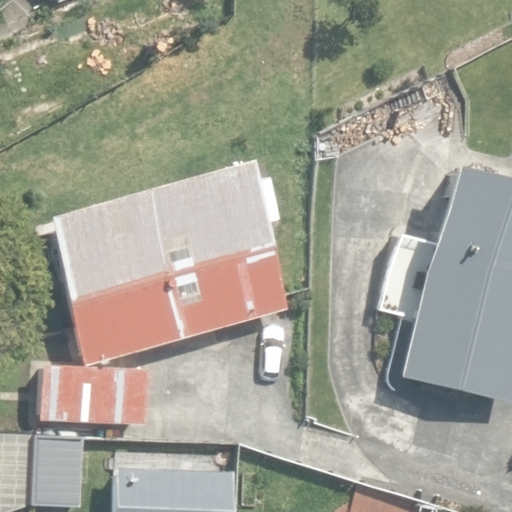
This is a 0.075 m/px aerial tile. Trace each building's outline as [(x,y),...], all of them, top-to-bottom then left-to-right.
[(240,182),(234,162),(34,217),(75,365),(275,310),(251,226),(271,220),(259,177),(240,182)] [(393,374),(505,401),(511,370),(511,182),(442,166),(393,374)] [(35,418),(139,422),(141,368),(140,369),(37,364),(35,418)] [(25,503),(72,505),(75,438),(28,435),(25,503)] [(224,511),(226,472),(106,469),(104,511),(224,511)]
